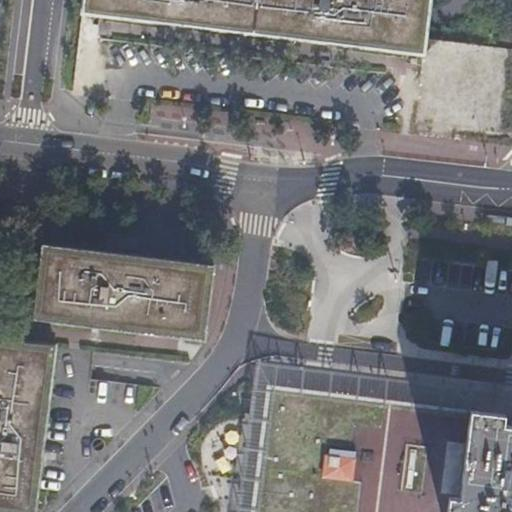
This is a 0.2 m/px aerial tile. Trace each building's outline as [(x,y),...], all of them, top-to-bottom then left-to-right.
[(80,0),(79,11),(422,53),(424,36),(428,0),(80,0)] [(33,320),(203,341),(212,265),(205,265),(176,261),(138,257),(123,255),(42,245),(33,320)] [(0,511),(6,511),(36,511),(58,344),(0,337),(0,511)] [(262,511),(441,511),(442,493),(453,494),(463,417),(364,406),(341,403),(277,395),(262,511)] [(464,411),(463,417),(453,494),(442,493),(441,511),(511,511),(511,423),(498,422),(499,412),(464,411)]
